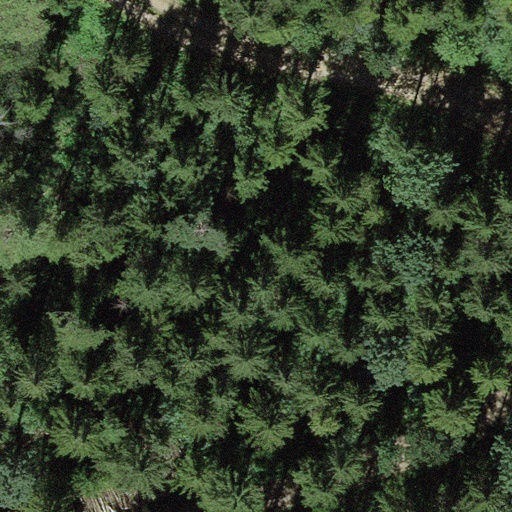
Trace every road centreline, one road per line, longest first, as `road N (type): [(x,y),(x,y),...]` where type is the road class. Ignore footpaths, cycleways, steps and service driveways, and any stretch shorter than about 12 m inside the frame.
road 1 (track): [(511,156),(444,108),(137,0)]
road 2 (track): [(200,511),(511,385)]
